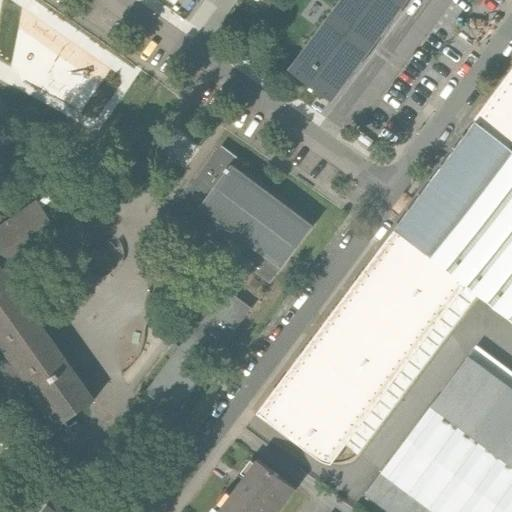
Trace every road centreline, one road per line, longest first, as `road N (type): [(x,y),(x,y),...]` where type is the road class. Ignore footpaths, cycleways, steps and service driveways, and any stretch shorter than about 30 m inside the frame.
road 1 (residential): [(155,511),(392,194)]
road 2 (residential): [(392,194),(113,0)]
road 3 (residential): [(392,194),(511,34)]
